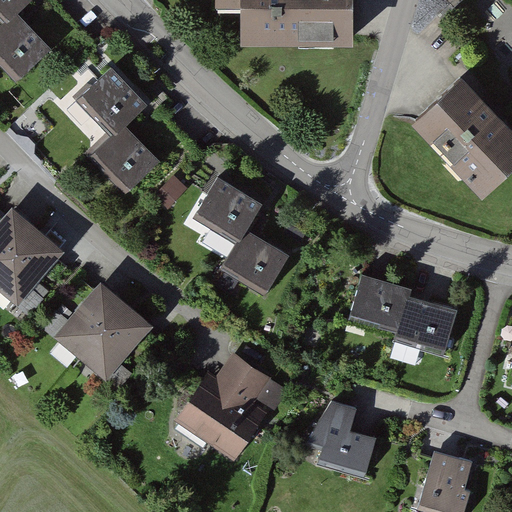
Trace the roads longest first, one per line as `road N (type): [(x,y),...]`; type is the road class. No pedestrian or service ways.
road 1 (residential): [(0,141),(79,222),(224,338)]
road 2 (residential): [(344,190),(315,180),(239,120),(127,0)]
road 3 (residential): [(344,190),(406,0)]
road 4 (residential): [(505,261),(391,221),(344,190)]
road 5 (residential): [(505,261),(460,424)]
